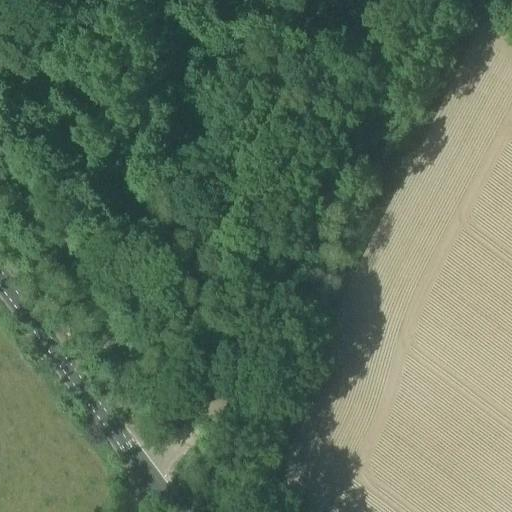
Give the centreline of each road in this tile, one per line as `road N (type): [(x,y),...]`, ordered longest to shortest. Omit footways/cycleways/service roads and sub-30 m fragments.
road 1 (track): [(431,0),(237,342)]
road 2 (tertiary): [(160,488),(0,283)]
road 3 (track): [(237,342),(160,488)]
